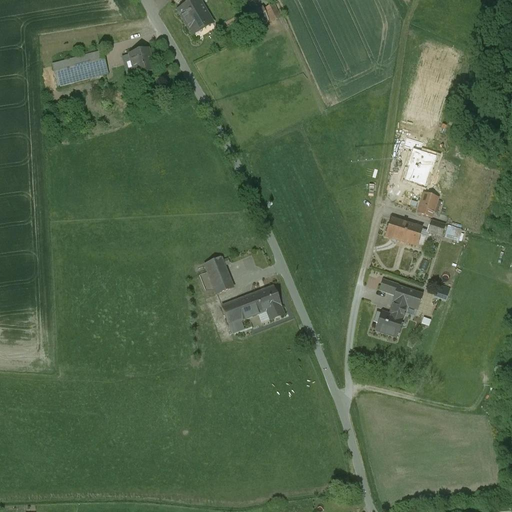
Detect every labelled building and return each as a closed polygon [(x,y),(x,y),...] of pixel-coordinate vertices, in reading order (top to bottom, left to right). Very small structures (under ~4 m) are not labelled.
[(189,5),(177,12),(192,37),(212,25),(200,3),(198,0),(189,5)] [(274,6),(264,11),(270,23),(279,19),(274,6)] [(262,8),(242,17),(244,22),(247,28),(249,32),(269,23),(262,8)] [(244,22),(236,25),(239,31),(247,28),(244,22)] [(147,50),(129,55),(135,78),(154,72),(151,63),(150,63),(147,51),(147,50)] [(102,53),(51,66),(57,88),(89,80),(87,73),(106,69),(102,53)] [(442,167),(434,164),(425,189),(438,193),(446,169),(442,167)] [(437,199),(424,195),(417,215),(431,220),(433,213),(437,202),(437,199)] [(421,231),(391,221),(385,238),(416,248),(416,246),(421,231)] [(445,227),(430,223),(427,233),(428,234),(441,238),(445,227)] [(464,233),(446,227),(443,237),(461,243),(464,234),(464,233)] [(427,233),(421,231),(416,246),(423,249),(428,234),(427,233)] [(220,260),(204,266),(216,296),(232,290),(220,260)] [(398,287),(382,282),(379,292),(394,297),(397,289),(398,287)] [(273,288),(221,309),(228,327),(240,323),(265,313),(280,307),(273,288)] [(397,289),(394,297),(392,303),(405,308),(417,311),(422,297),(397,289)] [(405,308),(396,305),(392,318),(401,321),(405,308)] [(280,307),(265,313),(269,322),(283,317),(280,307)] [(392,318),(381,315),(375,333),(395,340),(401,321),(392,318)] [(240,323),(228,327),(231,335),(243,331),(240,323)]
